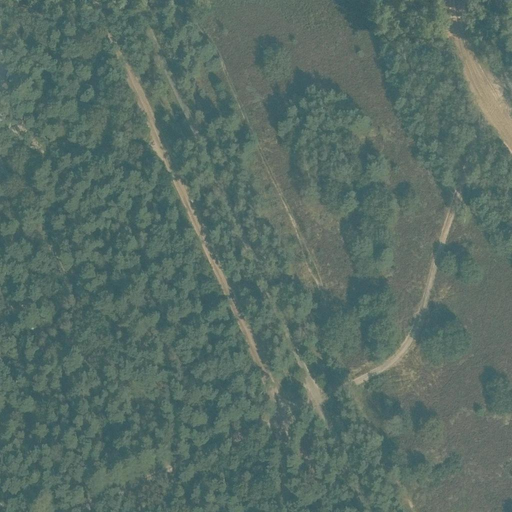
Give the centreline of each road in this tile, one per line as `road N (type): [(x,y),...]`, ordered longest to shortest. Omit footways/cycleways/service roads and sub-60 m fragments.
road 1 (unclassified): [(372,511),(144,0)]
road 2 (track): [(99,0),(285,408),(320,394)]
road 3 (track): [(487,102),(418,325),(391,365),(320,394)]
road 4 (track): [(79,511),(285,408)]
road 5 (track): [(458,0),(460,37),(487,102),(511,133)]
